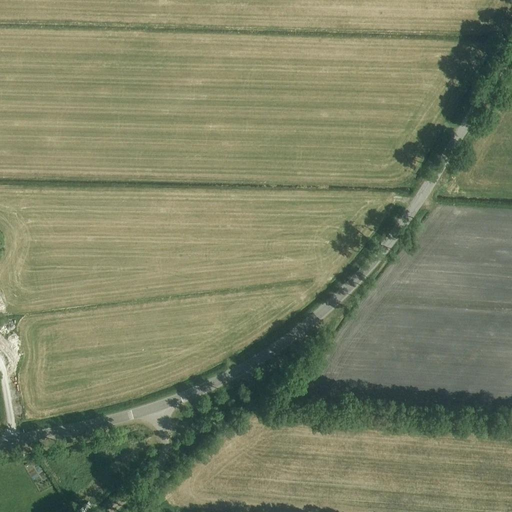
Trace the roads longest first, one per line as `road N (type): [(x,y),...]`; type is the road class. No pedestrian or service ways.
road 1 (tertiary): [(161,407),(251,364),(355,282),(423,195),(511,49)]
road 2 (tertiary): [(0,441),(161,407)]
road 3 (unclassified): [(111,511),(154,475),(165,449),(161,407)]
